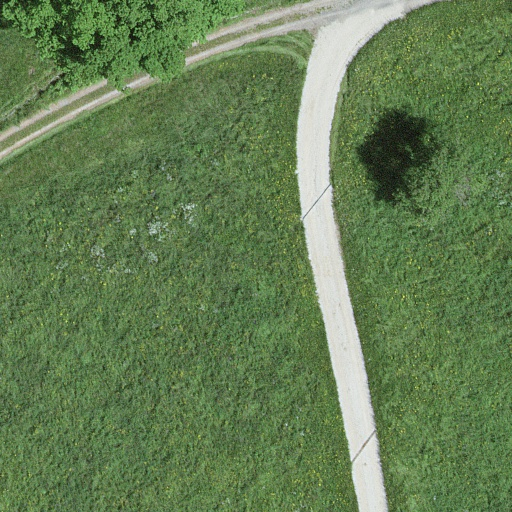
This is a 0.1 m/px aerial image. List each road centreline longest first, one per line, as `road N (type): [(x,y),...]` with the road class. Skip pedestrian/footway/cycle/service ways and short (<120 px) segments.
road 1 (track): [(353,0),(355,14),(315,114),(314,169),(374,511)]
road 2 (track): [(353,0),(132,77),(0,148)]
